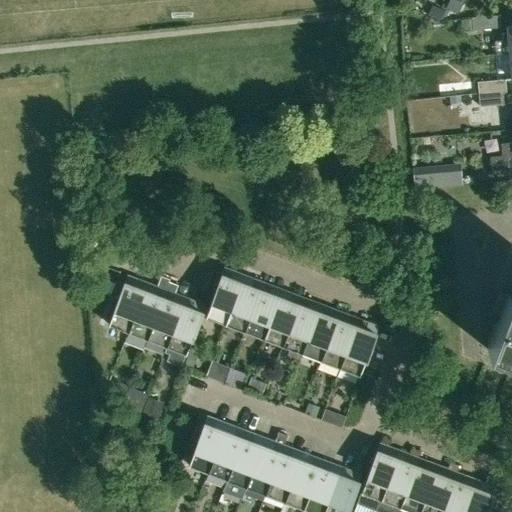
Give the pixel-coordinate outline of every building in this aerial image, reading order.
[(430,16),(437,19),(440,19),(443,13),(434,8),(430,16)] [(500,14),(471,17),(459,18),(461,31),(501,27),(500,14)] [(444,19),(440,19),(437,19),(432,20),(433,28),(445,27),(444,19)] [(511,25),(507,26),(507,27),(508,39),(493,40),(494,53),(511,51),(511,25)] [(511,79),(511,51),(494,53),(495,54),(509,53),(511,79)] [(477,81),(478,94),(507,91),(506,79),(477,81)] [(478,94),(478,96),(479,106),(508,104),(507,91),(478,94)] [(511,174),(511,143),(501,144),(502,156),(491,157),(492,176),(511,174)] [(438,164),(413,167),(415,190),(440,187),(438,164)] [(495,276),(506,279),(511,266),(500,262),(495,276)] [(205,316),(226,324),(242,282),(231,278),(234,271),(224,267),(205,316)] [(144,290),(135,286),(137,279),(127,275),(108,323),(129,331),(144,290)] [(129,331),(148,339),(170,279),(161,276),(154,294),(144,290),(129,331)] [(226,324),(245,331),(264,282),(254,278),(251,286),(242,282),(226,324)] [(170,279),(148,339),(166,345),(167,346),(182,304),(173,301),(179,285),(169,281),(170,279)] [(245,331),(264,339),(280,297),(270,293),(273,285),(264,282),(245,331)] [(264,339),(283,346),(302,297),(293,293),(290,300),(280,297),(264,339)] [(496,312),(501,314),(488,349),(511,358),(511,296),(503,293),(496,312)] [(299,361),(302,353),(303,353),(318,311),(308,307),(311,300),(302,297),(283,346),(291,349),(288,356),(299,361)] [(182,364),(205,304),(195,301),(193,308),(182,304),(167,346),(166,345),(164,352),(168,354),(167,358),(182,364)] [(303,353),(322,360),(340,311),(331,307),(328,315),(318,311),(303,353)] [(322,360),(341,367),(356,326),(346,322),(349,314),(340,311),(322,360)] [(360,375),(379,326),(369,322),(366,329),(356,326),(341,367),(360,375)] [(190,347),(184,364),(193,367),(199,350),(190,347)] [(210,363),(206,376),(224,383),(229,370),(210,363)] [(246,388),(262,394),(267,383),(251,377),(246,388)] [(110,400),(119,404),(124,394),(113,390),(110,400)] [(147,396),(141,414),(158,419),(164,402),(147,396)] [(308,402),(304,413),(316,418),(320,407),(308,402)] [(346,416),(337,412),(333,424),(342,427),(346,416)] [(207,415),(188,464),(208,472),(224,430),(214,426),(217,419),(207,415)] [(208,472),(228,479),(246,430),(237,426),(234,434),(224,430),(208,472)] [(228,479),(246,486),(262,444),(253,441),(256,433),(246,430),(228,479)] [(246,486),(266,494),(284,444),(276,441),(273,448),(262,444),(246,486)] [(377,511),(393,469),(398,458),(387,454),(390,446),(380,442),(357,503),(377,511)] [(266,494),(285,501),(301,459),(291,455),(294,448),(284,444),(266,494)] [(398,458),(393,469),(377,511),(380,511),(397,511),(400,507),(419,457),(410,454),(407,461),(398,458)] [(285,501),(303,508),(322,458),(314,455),(311,463),(301,459),(285,501)] [(400,507),(414,511),(419,511),(435,472),(425,468),(428,461),(419,457),(400,507)] [(303,508),(314,511),(324,511),(339,473),(329,470),(332,462),(322,458),(303,508)] [(445,476),(435,472),(419,511),(441,511),(457,472),(457,471),(459,465),(451,462),(445,476)] [(347,511),(362,473),(352,470),(349,477),(339,473),(324,511),(347,511)] [(463,511),(473,486),(464,483),(466,475),(457,472),(441,511),(463,511)] [(486,511),(498,480),(489,476),(483,490),(473,486),(463,511),(486,511)]
